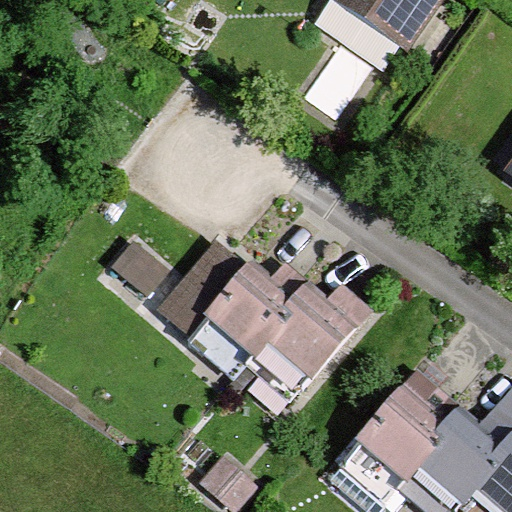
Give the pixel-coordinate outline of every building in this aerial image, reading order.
[(410,53),(444,0),(329,0),(329,1),(410,53)] [(150,290),(177,260),(142,229),(115,260),(150,290)] [(251,357),(264,342),(285,309),(247,276),(209,321),(251,357)] [(351,335),(300,291),(285,309),(264,342),(310,382),(351,335)] [(360,444),(403,476),(439,427),(397,395),(360,444)] [(487,463),(439,427),(403,476),(448,511),(487,463)] [(511,511),(511,433),(510,432),(487,463),(448,511),(449,511),(511,511)]
